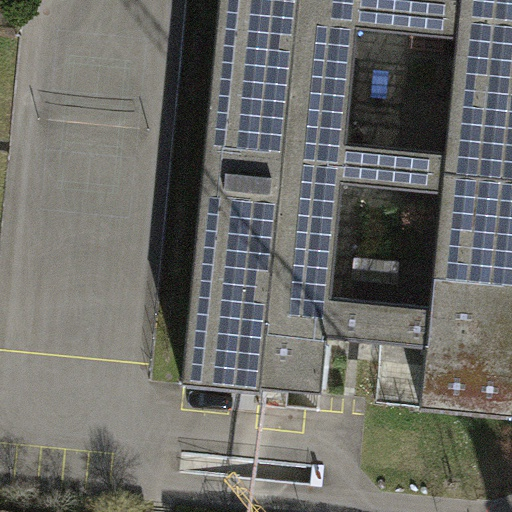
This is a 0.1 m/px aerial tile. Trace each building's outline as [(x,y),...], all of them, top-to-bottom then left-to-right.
[(225,0),(189,386),(260,393),(261,386),(322,392),(327,338),(331,299),(342,184),(346,143),(357,29),(359,0),(225,0)] [(460,0),(359,0),(357,29),(456,38),(460,0)] [(511,370),(511,0),(460,0),(456,38),(445,153),(442,192),(430,308),(427,347),(421,409),(508,418),(511,370)] [(445,153),(346,143),(342,184),(442,192),(445,153)] [(430,308),(331,299),(327,338),(427,347),(430,308)]
